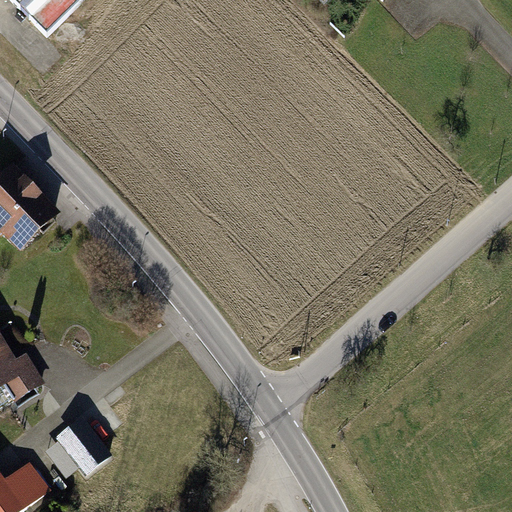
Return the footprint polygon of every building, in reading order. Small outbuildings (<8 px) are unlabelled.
[(89,0),(14,0),(52,38),(89,0)] [(29,170),(0,194),(0,221),(30,257),(73,220),(29,170)] [(0,398),(33,378),(0,325),(0,398)] [(90,481),(117,458),(87,422),(59,444),(90,481)] [(1,467),(0,468),(0,511),(37,511),(56,499),(32,465),(11,480),(1,467)]
